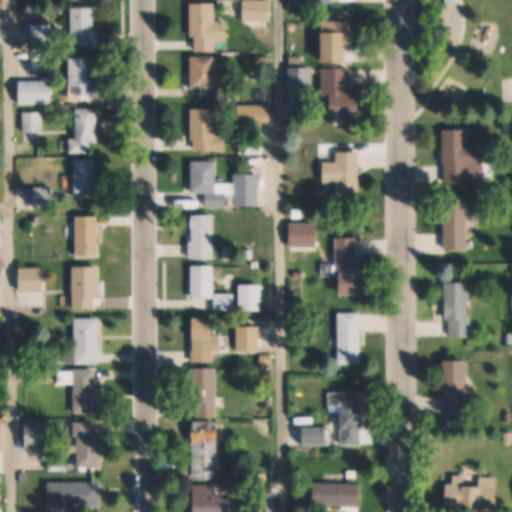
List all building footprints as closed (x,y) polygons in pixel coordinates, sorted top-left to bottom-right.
[(246,0),(273,0),(274,21),(246,21),(246,0)] [(219,3),(219,20),(231,20),(231,41),(219,41),(220,51),(199,51),(199,36),(194,36),(193,4),(219,3)] [(75,7),(98,7),(98,34),(100,34),(100,45),(75,45),(75,7)] [(324,61),(323,21),(354,21),(355,44),(345,44),(345,61),(324,61)] [(33,24),(55,24),(55,44),(34,45),(33,24)] [(256,56),(269,55),(269,63),(256,63),(256,56)] [(204,88),(194,88),(194,56),(218,56),(218,72),(228,72),(228,88),(223,88),(223,97),(204,97),(204,88)] [(72,57),(97,57),(97,96),(81,96),(81,88),(73,88),(72,57)] [(23,59),(36,59),(36,68),(23,68),(23,59)] [(291,66),(315,66),(316,91),(291,91),(291,66)] [(362,93),(362,115),(336,115),(335,96),(325,96),(324,68),(352,67),(353,94),(362,93)] [(22,80),(54,80),(55,103),(22,104),(22,80)] [(241,105),(273,105),(273,126),(241,126),(241,105)] [(92,142),(93,153),(73,153),(73,138),(80,138),(79,107),(101,106),(101,142),(92,142)] [(219,135),(229,135),(229,151),(197,151),(197,140),(194,140),(194,108),(219,108),(219,135)] [(25,111),(45,111),(45,131),(25,131),(25,111)] [(486,179),(472,179),(472,183),(449,183),(449,164),(447,164),(446,130),(471,130),(471,145),(486,145),(486,179)] [(338,161),(338,151),(362,151),(362,201),(339,201),(339,182),(326,183),(326,162),(338,161)] [(99,158),(100,193),(78,193),(77,158),(99,158)] [(207,193),(194,193),(194,161),(218,161),(219,193),(228,193),(228,208),(207,208),(207,193)] [(237,174),(260,174),(261,207),(237,207),(237,174)] [(302,196),(310,196),(310,206),(302,207),(302,196)] [(447,249),(447,200),(470,199),(470,249),(447,249)] [(293,210),(303,210),(303,219),(293,219),(293,210)] [(192,243),(196,243),(195,215),(216,215),(217,260),(192,261),(192,243)] [(78,217),(100,217),(100,257),(79,258),(78,217)] [(292,224),(319,223),(320,247),(293,248),(292,224)] [(363,274),(366,274),(366,295),(343,295),(342,277),(338,277),(337,239),(358,239),(358,256),(363,256),(363,274)] [(216,267),(216,299),(194,299),(194,267),(216,267)] [(101,268),(101,311),(75,311),(75,268),(101,268)] [(447,283),(471,283),(471,322),(473,322),(473,338),(451,338),(451,321),(447,321),(447,283)] [(217,294),(237,294),(237,312),(217,312),(217,294)] [(340,365),(340,314),(363,313),(364,364),(340,365)] [(101,365),(77,365),(76,319),(101,319),(101,365)] [(216,352),(216,363),(193,364),(193,350),(196,350),(196,319),(215,319),(216,336),(223,336),(223,352),(216,352)] [(260,346),(273,346),(274,357),(260,357),(260,346)] [(474,387),(474,400),(470,400),(470,417),(447,416),(447,361),(471,361),(471,386),(474,387)] [(219,369),(220,419),(196,420),(195,370),(219,369)] [(77,414),(77,382),(101,381),(102,414),(77,414)] [(344,445),(344,406),(329,407),(329,393),(363,392),(364,445),(344,445)] [(196,479),(195,443),(197,443),(197,422),(220,422),(220,458),(224,458),(224,479),(196,479)] [(79,436),(75,436),(75,423),(95,423),(95,434),(102,433),(103,466),(80,467),(79,436)] [(304,430),(330,429),(331,445),(304,445),(304,430)] [(447,506),(449,485),(454,485),(455,476),(468,477),(467,486),(482,488),(482,478),(500,479),(497,510),(447,506)] [(50,483),(103,482),(103,507),(50,507),(50,483)] [(317,483),(364,484),(363,507),(317,506),(317,483)] [(195,511),(195,485),(216,485),(217,495),(227,495),(227,499),(235,499),(235,511),(195,511)]
